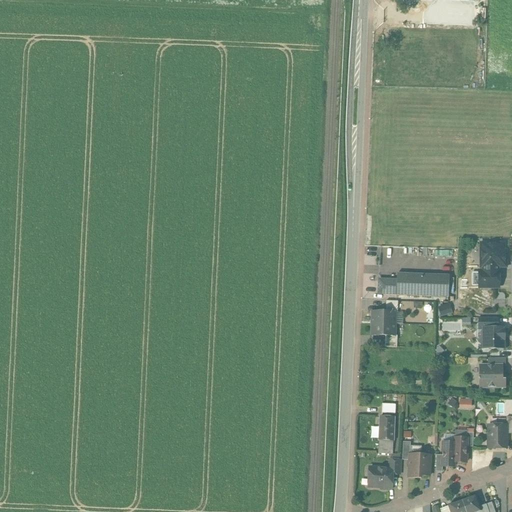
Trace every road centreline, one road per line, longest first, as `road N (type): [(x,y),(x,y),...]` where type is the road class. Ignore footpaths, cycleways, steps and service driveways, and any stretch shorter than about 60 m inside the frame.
road 1 (tertiary): [(340,511),(359,0)]
road 2 (residential): [(382,511),(511,468)]
